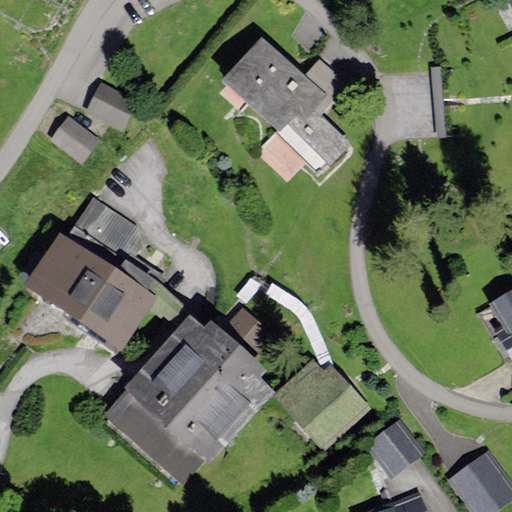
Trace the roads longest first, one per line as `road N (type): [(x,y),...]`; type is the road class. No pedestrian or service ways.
road 1 (residential): [(374,143),(364,204),(371,318),(392,358),(424,389),(511,410)]
road 2 (residential): [(0,171),(113,0)]
road 3 (residential): [(374,143),(377,85),(354,45),(308,1)]
